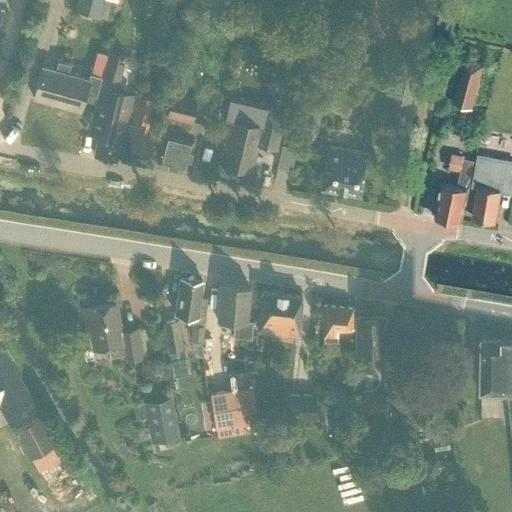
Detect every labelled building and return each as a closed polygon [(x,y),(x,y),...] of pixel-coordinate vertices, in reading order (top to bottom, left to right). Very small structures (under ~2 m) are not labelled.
[(118,21),(123,0),(77,0),(75,9),(118,21)] [(223,0),(216,0),(213,13),(225,16),(229,1),(223,0)] [(109,51),(100,86),(110,89),(117,91),(126,56),(109,51)] [(471,105),(483,62),(465,57),(453,101),(471,105)] [(42,66),(33,97),(80,110),(83,98),(95,102),(99,86),(102,77),(90,73),(88,79),(67,73),(69,65),(57,61),(55,69),(42,66)] [(410,101),(417,70),(397,65),(390,96),(410,101)] [(95,102),(86,132),(98,135),(94,154),(117,159),(130,104),(133,95),(117,91),(110,89),(100,86),(99,86),(95,102)] [(157,160),(186,168),(194,137),(198,122),(191,120),(196,99),(172,92),(163,130),(164,131),(157,160)] [(142,123),(141,127),(129,125),(121,158),(152,165),(160,132),(147,129),(154,100),(138,96),(132,120),(142,123)] [(322,107),(309,104),(300,141),(314,144),(322,107)] [(276,148),(285,112),(264,107),(259,126),(232,120),(222,163),(251,170),(257,143),(276,148)] [(496,131),(498,126),(485,123),(481,138),(493,141),(496,131)] [(360,194),(367,152),(329,145),(324,171),(320,172),(319,181),(321,184),(322,187),(360,194)] [(466,201),(474,158),(463,156),(464,153),(452,151),(449,166),(460,168),(457,183),(442,180),(435,214),(460,219),(464,200),(466,201)] [(495,219),(500,188),(511,190),(511,186),(511,159),(476,153),(470,182),(479,184),(473,214),(495,219)] [(196,325),(193,325),(192,339),(203,340),(204,326),(205,327),(208,302),(200,301),(203,280),(180,277),(175,313),(197,316),(196,325)] [(251,338),(252,321),(247,320),(250,288),(250,287),(220,282),(220,283),(217,319),(235,320),(233,336),(251,338)] [(297,335),(302,296),(262,291),(257,329),(297,335)] [(128,359),(142,356),(138,329),(120,332),(115,303),(84,308),(88,329),(91,329),(95,348),(109,346),(110,356),(127,353),(128,359)] [(337,327),(353,327),(352,307),(323,304),(324,340),(337,340),(337,327)] [(356,352),(384,352),(384,309),(356,310),(356,352)] [(178,319),(163,322),(170,357),(174,376),(188,373),(184,350),(178,319)] [(509,392),(511,422),(511,338),(481,337),(480,338),(479,391),(509,392)] [(39,409),(3,347),(0,348),(0,408),(10,425),(39,409)] [(229,388),(210,392),(218,437),(261,430),(253,384),(229,388)] [(316,394),(288,394),(288,420),(316,420),(316,394)] [(385,395),(358,397),(359,422),(387,421),(386,412),(385,395)] [(144,401),(151,442),(180,436),(172,396),(144,401)] [(355,396),(326,397),(326,431),(332,437),(348,436),(348,420),(356,418),(355,396)] [(16,430),(32,458),(54,446),(39,417),(38,418),(16,430)] [(434,438),(434,447),(459,448),(459,438),(434,438)] [(240,466),(227,469),(232,494),(245,492),(240,466)]
